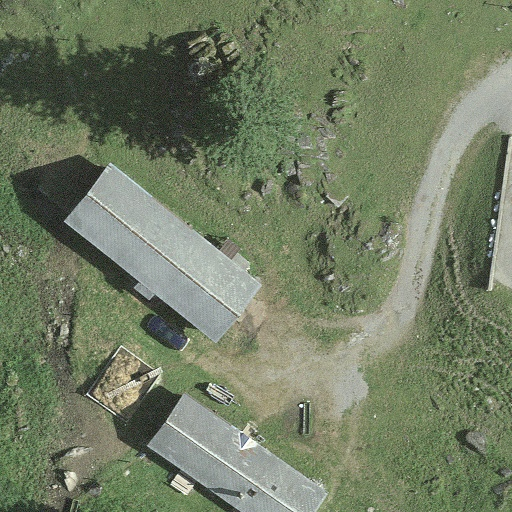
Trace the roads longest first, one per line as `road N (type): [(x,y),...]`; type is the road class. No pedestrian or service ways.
road 1 (track): [(511,92),(467,121),(451,154),(371,410)]
road 2 (track): [(388,358),(277,377),(217,367)]
